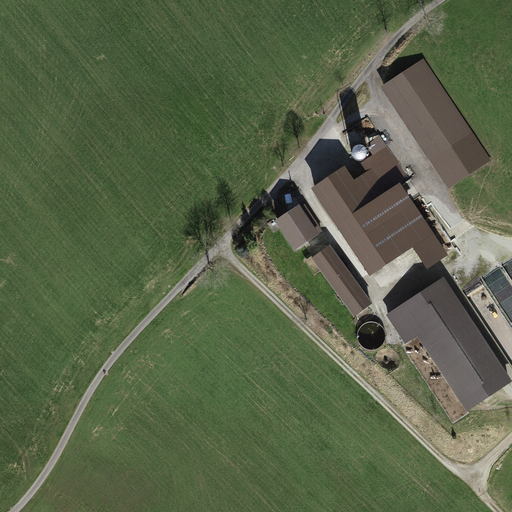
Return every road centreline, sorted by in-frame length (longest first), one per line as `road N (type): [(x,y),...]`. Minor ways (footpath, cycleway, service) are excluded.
road 1 (track): [(13,511),(105,372),(292,170),(372,67),(453,0)]
road 2 (track): [(220,250),(497,511)]
road 3 (unknown): [(292,170),(375,288)]
